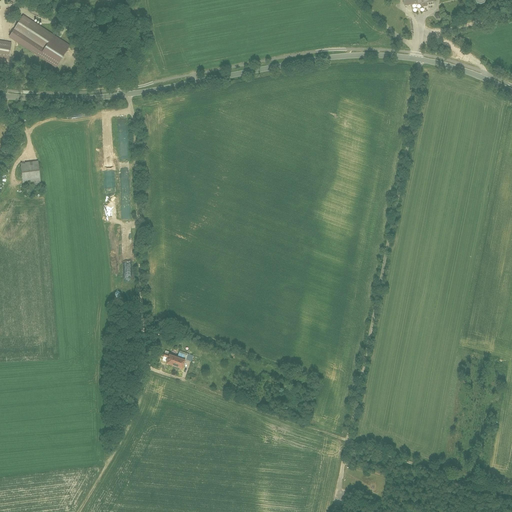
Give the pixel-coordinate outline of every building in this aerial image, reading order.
[(427,5),(435,3),(434,0),(403,0),(405,8),(422,5),(422,9),(427,8),(427,5)] [(4,10),(6,19),(18,17),(17,8),(4,10)] [(21,18),(11,32),(41,52),(51,38),(21,18)] [(0,43),(0,61),(7,62),(10,46),(0,43)] [(22,167),(23,185),(40,183),(39,165),(22,167)] [(163,354),(161,361),(165,362),(164,365),(180,371),(184,360),(168,354),(168,355),(163,354)]
